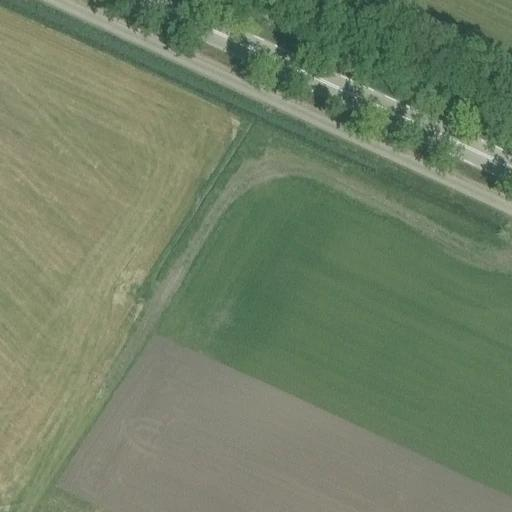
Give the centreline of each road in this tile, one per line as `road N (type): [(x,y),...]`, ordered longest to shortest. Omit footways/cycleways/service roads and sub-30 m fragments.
road 1 (unclassified): [(54,0),(511,209)]
road 2 (primary): [(511,167),(146,0)]
road 3 (unclassified): [(511,133),(221,0)]
